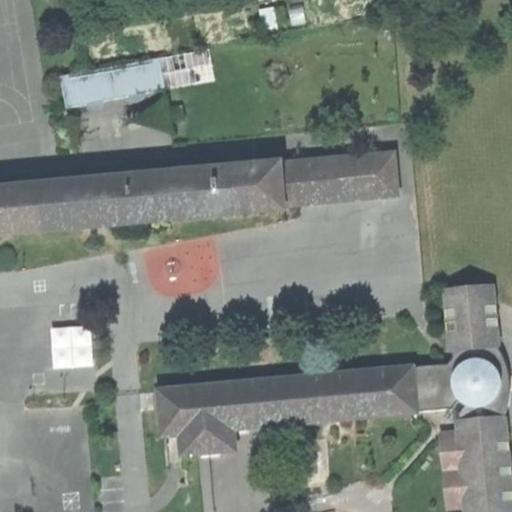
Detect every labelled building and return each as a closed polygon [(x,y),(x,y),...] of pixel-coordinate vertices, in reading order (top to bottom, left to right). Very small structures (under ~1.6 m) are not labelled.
[(62,76),(68,108),(167,89),(161,58),(62,76)] [(0,189),(0,234),(285,209),(285,206),(398,195),(395,154),(0,189)] [(511,511),(511,505),(504,418),(510,403),(511,391),(510,374),(506,362),(498,346),(492,287),(447,292),(453,358),(446,365),(413,368),(417,413),(452,410),(459,415),(460,434),(441,435),(447,509),(467,508),(467,511),(511,511)] [(51,328),(52,367),(93,366),(91,327),(51,328)] [(182,432),(184,453),(237,449),(235,427),(417,413),(413,368),(160,388),(164,433),(182,432)]
